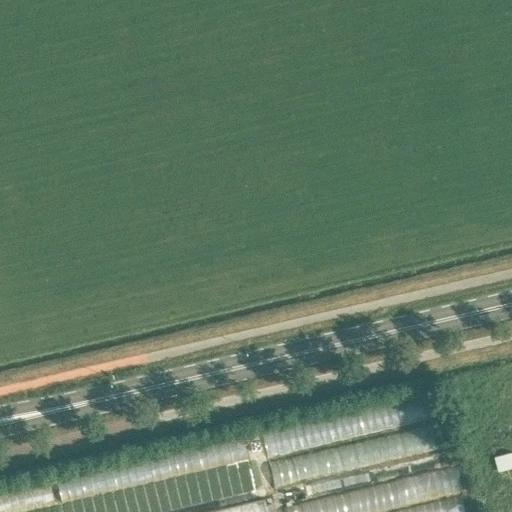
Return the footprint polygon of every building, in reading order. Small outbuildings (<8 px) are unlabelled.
[(267,453),(434,420),(430,399),(263,433),(267,453)] [(437,430),(270,459),(274,482),(441,454),(437,430)] [(62,496),(246,461),(243,445),(58,480),(62,496)] [(511,451),(497,456),(501,471),(511,467),(511,451)] [(67,511),(140,511),(253,485),(249,468),(67,511)] [(459,469),(288,503),(289,511),(467,511),(464,496),(459,469)] [(266,511),(264,499),(212,511),(266,511)]
